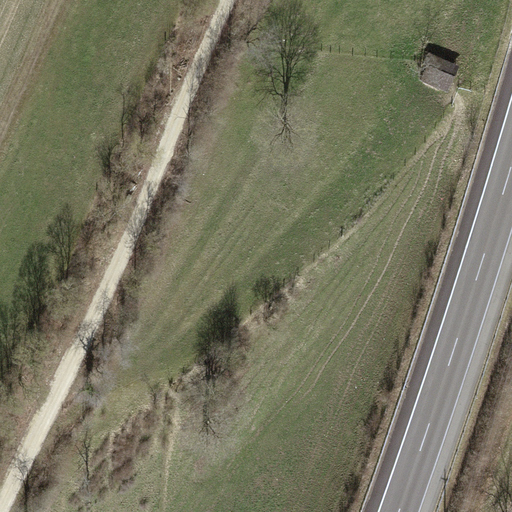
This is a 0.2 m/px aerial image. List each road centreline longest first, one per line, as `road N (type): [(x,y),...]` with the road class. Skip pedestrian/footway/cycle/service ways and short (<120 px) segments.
road 1 (track): [(2,511),(63,390),(229,0)]
road 2 (trunk): [(511,172),(399,511)]
road 3 (track): [(0,133),(59,0)]
